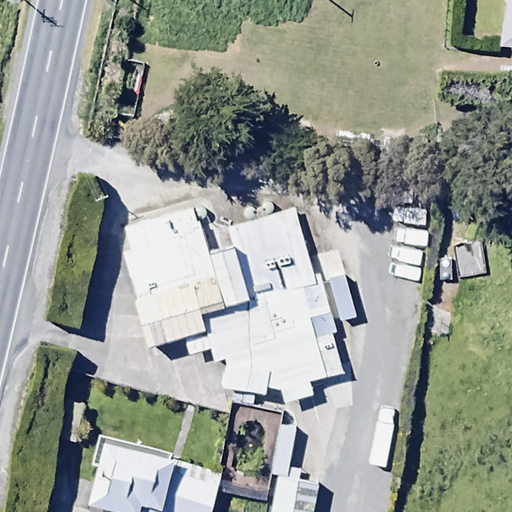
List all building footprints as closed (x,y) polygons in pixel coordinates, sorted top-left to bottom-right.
[(511,2),(493,0),(484,0),(477,70),(511,73),(511,2)] [(109,275),(102,277),(115,322),(110,323),(123,370),(161,359),(165,374),(151,378),(154,391),(189,381),(191,386),(203,383),(199,410),(212,412),(210,427),(260,434),(261,425),(292,416),(288,405),(323,394),(312,356),(294,362),(288,341),(306,336),(309,346),(334,338),(323,299),(299,306),(296,296),(292,297),(287,280),(302,276),(291,236),(275,241),(273,232),(207,252),(211,269),(184,277),(171,232),(102,253),(109,275)] [(458,268),(433,272),(437,301),(462,298),(458,268)] [(259,447),(250,495),(264,498),(273,449),(259,447)] [(193,511),(198,495),(95,469),(78,465),(66,511),(193,511)] [(273,511),(275,503),(254,499),(251,511),(273,511)] [(275,503),(273,511),(296,511),(297,507),(275,503)]
